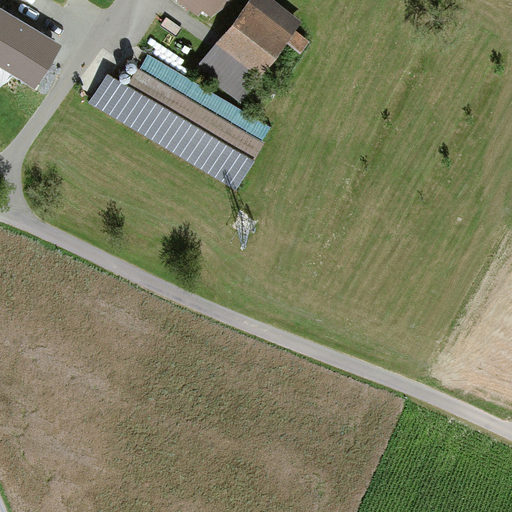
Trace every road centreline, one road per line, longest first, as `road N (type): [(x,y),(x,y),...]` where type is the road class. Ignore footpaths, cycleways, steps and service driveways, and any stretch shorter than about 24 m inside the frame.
road 1 (unclassified): [(511,434),(24,222)]
road 2 (residential): [(18,142),(119,0)]
